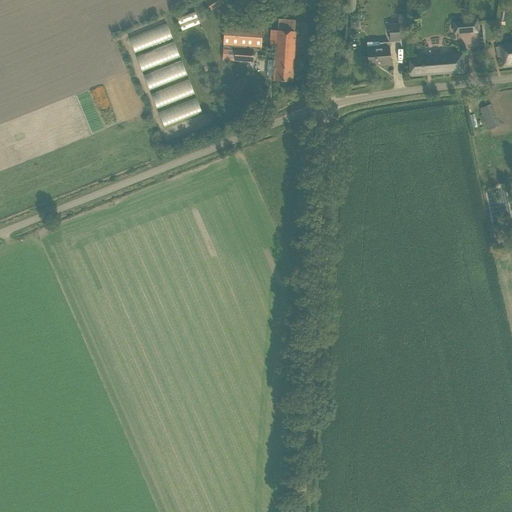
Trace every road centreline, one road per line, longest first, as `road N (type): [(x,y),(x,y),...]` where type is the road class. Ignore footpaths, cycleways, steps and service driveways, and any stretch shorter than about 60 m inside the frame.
road 1 (track): [(321,103),(298,511)]
road 2 (unclassified): [(0,226),(321,103)]
road 3 (unclassified): [(321,103),(511,73)]
